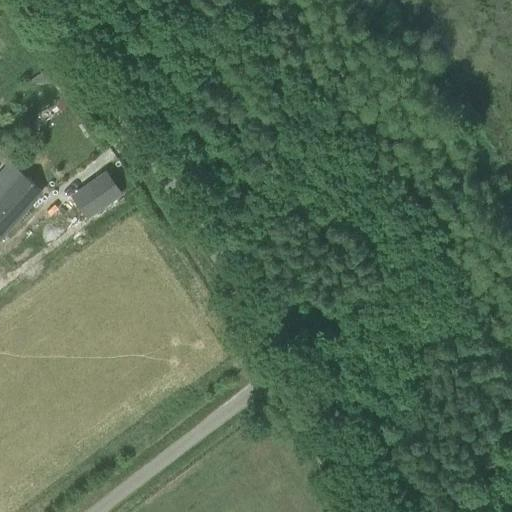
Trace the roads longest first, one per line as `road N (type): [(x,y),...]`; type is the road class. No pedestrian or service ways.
road 1 (unclassified): [(281,373),(48,0)]
road 2 (unclassified): [(101,511),(281,373)]
road 3 (unclassified): [(281,373),(384,511)]
